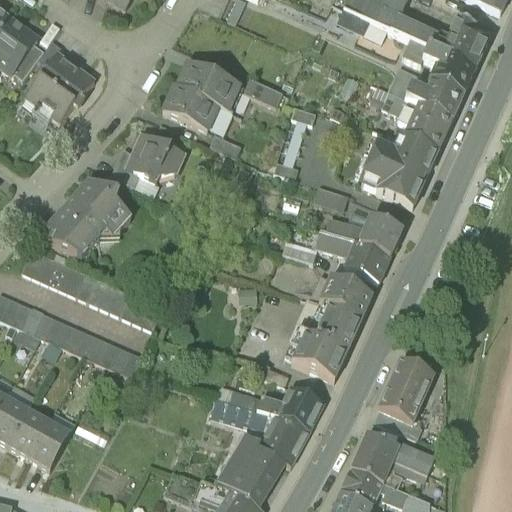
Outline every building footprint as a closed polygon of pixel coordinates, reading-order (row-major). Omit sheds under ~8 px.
[(97,0),(124,17),(135,0),(97,0)] [(306,0),(305,2),(329,13),(335,0),(306,0)] [(372,0),(349,0),(342,17),(361,25),(372,0)] [(369,29),(391,40),(397,26),(408,0),(372,0),(361,25),(369,29)] [(468,0),(466,6),(499,21),(508,0),(468,0)] [(239,4),(231,26),(238,28),(246,7),(239,4)] [(361,25),(342,17),(338,27),(364,40),(369,29),(361,25)] [(0,43),(11,29),(0,20),(0,43)] [(391,40),(406,46),(412,33),(397,26),(391,40)] [(437,39),(435,43),(436,44),(429,57),(440,62),(473,77),(487,48),(475,43),(477,40),(478,37),(457,27),(449,44),(437,39)] [(37,48),(11,29),(0,43),(0,76),(10,84),(12,81),(33,53),(37,48)] [(416,35),(412,33),(406,46),(410,48),(416,35)] [(427,56),(429,57),(436,44),(435,43),(419,36),(416,35),(410,48),(427,56)] [(420,73),(422,68),(427,56),(410,48),(402,65),(420,73)] [(51,49),(43,60),(37,68),(46,75),(56,62),(60,56),(51,49)] [(37,68),(43,60),(33,53),(12,81),(22,89),(37,68)] [(429,57),(427,56),(422,68),(430,72),(435,74),(440,62),(429,57)] [(50,125),(59,132),(72,115),(78,107),(80,109),(82,106),(94,90),(56,62),(46,75),(24,106),(37,115),(34,120),(32,118),(31,120),(35,123),(46,131),(50,125)] [(473,77),(440,62),(435,74),(430,72),(428,76),(434,78),(429,88),(462,103),(473,77)] [(186,71),(175,96),(217,116),(226,120),(238,94),(186,71)] [(242,100),(275,115),(282,100),(249,86),(242,100)] [(451,128),(462,103),(429,88),(425,97),(420,95),(419,99),(423,101),(417,113),(451,128)] [(217,116),(175,96),(172,95),(161,120),(206,140),(217,116)] [(407,108),(417,113),(423,101),(419,99),(410,95),(404,106),(404,107),(407,108)] [(381,115),(400,125),(403,117),(407,108),(404,107),(404,106),(388,99),(381,115)] [(407,108),(403,117),(413,122),(417,113),(407,108)] [(451,128),(417,113),(413,122),(407,136),(402,146),(436,161),(451,128)] [(290,126),(296,128),(306,131),(312,133),(315,121),(294,114),(290,126)] [(400,125),(397,131),(407,136),(413,122),(403,117),(400,125)] [(291,175),(306,131),(296,128),(282,171),(291,175)] [(402,146),(407,136),(397,131),(390,144),(398,147),(402,148),(402,146)] [(138,186),(154,193),(157,186),(173,182),(174,182),(182,163),(169,158),(167,151),(142,140),(130,169),(129,170),(141,176),(137,185),(138,186)] [(208,155),(235,167),(240,155),(213,143),(208,155)] [(425,185),(436,161),(402,146),(402,148),(398,147),(393,159),(379,152),(360,193),(411,216),(422,192),(420,191),(423,184),(425,185)] [(109,186),(133,197),(138,186),(137,185),(141,176),(129,170),(130,169),(119,164),(109,186)] [(297,176),(291,175),(282,171),(276,170),(272,181),(294,187),(297,176)] [(56,256),(76,265),(101,237),(105,240),(118,240),(130,226),(114,211),(117,203),(88,190),(71,208),(69,206),(62,215),(64,216),(44,238),(58,250),(56,256)] [(313,210),(341,219),(346,203),(318,195),(313,210)] [(365,238),(358,252),(354,251),(348,264),(343,275),(378,290),(389,265),(401,240),(369,226),(365,238)] [(329,228),(325,243),(354,251),(358,252),(365,238),(329,228)] [(348,264),(354,251),(325,243),(319,241),(316,250),(311,249),(310,253),(348,264)] [(288,246),(284,260),(313,270),(318,256),(288,246)] [(21,280),(30,284),(40,262),(30,258),(21,280)] [(30,284),(39,288),(49,266),(40,262),(30,284)] [(39,288),(48,292),(58,270),(49,266),(39,288)] [(48,292),(57,296),(67,274),(58,270),(48,292)] [(57,296),(66,300),(76,278),(67,274),(57,296)] [(66,300),(75,304),(85,282),(76,278),(66,300)] [(75,304),(86,309),(96,287),(85,282),(75,304)] [(319,283),(309,306),(317,310),(328,287),(319,283)] [(317,310),(327,314),(361,329),(372,305),(328,286),(328,287),(317,310)] [(86,309),(97,314),(107,292),(96,287),(86,309)] [(97,314),(108,319),(118,297),(107,292),(97,314)] [(108,319),(120,324),(129,302),(118,297),(108,319)] [(0,327),(9,306),(0,301),(0,327)] [(120,324),(130,329),(140,307),(129,302),(120,324)] [(327,314),(317,310),(309,306),(308,306),(306,305),(295,328),(316,337),(317,337),(327,314)] [(21,310),(9,306),(0,327),(11,332),(21,310)] [(130,329),(141,334),(151,312),(140,307),(130,329)] [(31,315),(21,310),(11,332),(22,337),(31,315)] [(162,316),(151,312),(141,334),(152,339),(162,316)] [(346,362),(361,329),(327,314),(317,337),(316,337),(313,345),(312,347),(346,362)] [(22,337),(33,342),(42,320),(31,315),(22,337)] [(53,325),(42,320),(33,342),(44,347),(53,325)] [(64,330),(53,325),(44,347),(54,352),(64,330)] [(75,335),(64,330),(54,352),(65,357),(75,335)] [(86,340),(75,335),(65,357),(76,362),(86,340)] [(333,389),(346,362),(312,347),(313,345),(295,337),(287,355),(295,359),(290,370),(333,389)] [(97,344),(86,340),(76,362),(87,366),(97,344)] [(108,349),(97,344),(87,366),(98,371),(108,349)] [(119,354),(108,349),(98,371),(109,376),(119,354)] [(130,359),(119,354),(109,376),(120,381),(130,359)] [(141,364),(130,359),(120,381),(131,386),(141,364)] [(376,421),(410,436),(411,434),(417,419),(416,419),(432,384),(399,369),(376,421)] [(261,387),(284,393),(287,382),(264,376),(261,387)] [(220,393),(216,407),(228,410),(232,397),(220,393)] [(262,421),(274,424),(308,440),(323,413),(288,395),(280,412),(268,408),(262,421)] [(232,397),(228,410),(262,421),(268,408),(232,397)] [(0,418),(0,450),(7,455),(27,419),(6,407),(0,418)] [(258,430),(262,421),(228,410),(216,407),(210,424),(255,437),(258,430)] [(7,455),(28,466),(48,431),(27,419),(7,455)] [(274,424),(262,421),(258,430),(268,435),(274,424)] [(372,429),(415,448),(419,437),(411,434),(410,436),(376,421),(372,429)] [(290,474),(308,440),(274,424),(268,435),(259,452),(256,458),(271,465),(283,471),(290,474)] [(69,442),(48,431),(28,466),(49,478),(69,442)] [(245,509),(271,465),(256,458),(259,452),(244,443),(216,491),(214,494),(230,499),(245,509)] [(365,443),(350,478),(382,492),(389,476),(404,483),(407,477),(426,485),(433,469),(397,454),(396,457),(365,443)] [(245,509),(249,511),(257,511),(283,471),(271,465),(245,509)] [(338,502),(339,503),(360,511),(372,511),(378,499),(382,492),(350,478),(338,502)] [(163,502),(174,507),(184,483),(172,479),(163,502)] [(174,507),(185,511),(192,511),(194,506),(202,489),(184,483),(174,507)] [(194,506),(207,511),(221,511),(230,499),(214,494),(202,489),(194,506)] [(427,511),(428,511),(382,492),(378,499),(384,501),(382,506),(395,511),(427,511)] [(249,511),(245,509),(230,499),(221,511),(249,511)] [(360,511),(339,503),(334,511),(360,511)]
